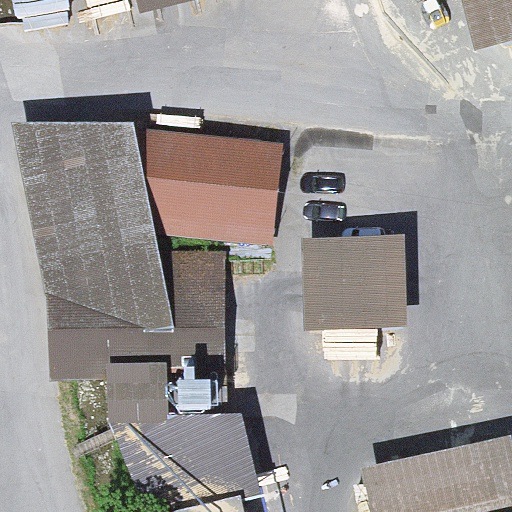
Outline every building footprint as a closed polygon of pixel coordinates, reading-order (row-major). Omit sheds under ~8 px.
[(20,0),(23,10),(62,2),(61,0),(20,0)] [(136,0),(140,13),(191,0),(136,0)] [(511,55),(511,0),(472,0),(488,61),(511,55)] [(282,144),(134,125),(13,123),(46,295),(50,380),(107,380),(109,421),(144,511),(179,511),(260,493),(241,413),(168,415),(167,367),(225,366),(225,252),(159,252),(155,233),(273,246),(282,144)] [(415,256),(313,256),(313,343),(415,344),(415,256)] [(511,511),(511,453),(368,484),(374,511),(511,511)]
